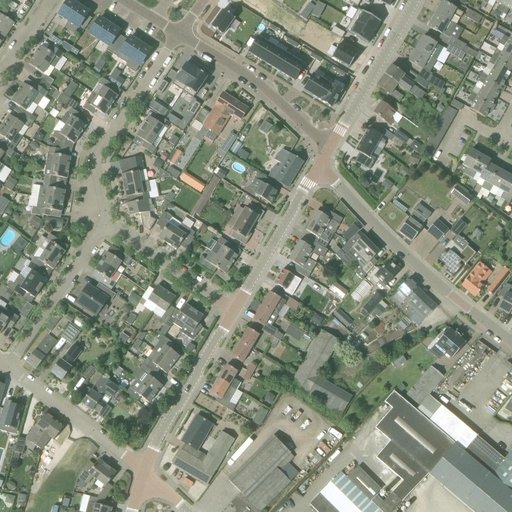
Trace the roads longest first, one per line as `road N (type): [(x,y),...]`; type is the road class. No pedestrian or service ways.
road 1 (tertiary): [(511,347),(317,169)]
road 2 (residential): [(98,226),(96,152),(179,34)]
road 3 (residential): [(179,34),(254,79),(332,144)]
road 4 (tertiary): [(141,470),(234,313)]
road 5 (residential): [(141,470),(6,368)]
road 6 (residential): [(6,368),(98,226)]
road 7 (tertiary): [(234,313),(317,169)]
road 8 (tertiary): [(332,144),(415,0)]
road 9 (residential): [(234,313),(98,226)]
